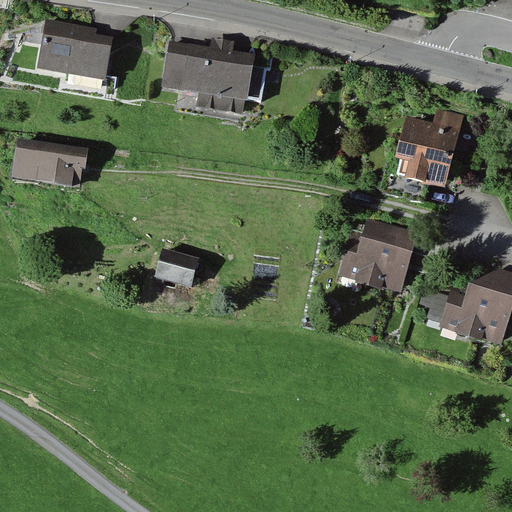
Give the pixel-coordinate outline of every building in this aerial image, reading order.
[(90,32),(46,24),(39,68),(105,79),(111,43),(89,39),(90,32)] [(173,42),(163,92),(245,108),(255,58),(173,42)] [(445,125),(406,113),(387,175),(427,187),(445,125)] [(80,153),(22,145),(18,178),(76,186),(80,153)] [(409,233),(358,222),(343,286),(394,298),(409,233)] [(511,299),(511,289),(440,264),(420,319),(495,346),(511,299)]
